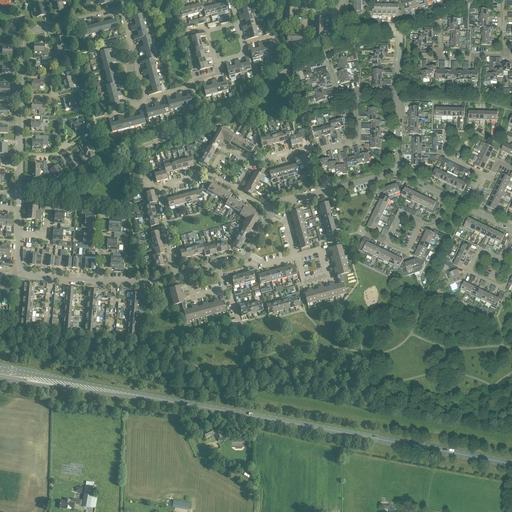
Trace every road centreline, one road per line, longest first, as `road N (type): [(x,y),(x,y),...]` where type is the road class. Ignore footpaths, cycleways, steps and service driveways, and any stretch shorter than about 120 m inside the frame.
road 1 (primary): [(511,463),(70,386)]
road 2 (residential): [(20,96),(23,35),(120,8)]
road 3 (residential): [(249,163),(357,141),(356,91)]
road 4 (residential): [(174,276),(159,194),(213,173)]
road 5 (tertiary): [(395,172),(276,204),(270,213)]
